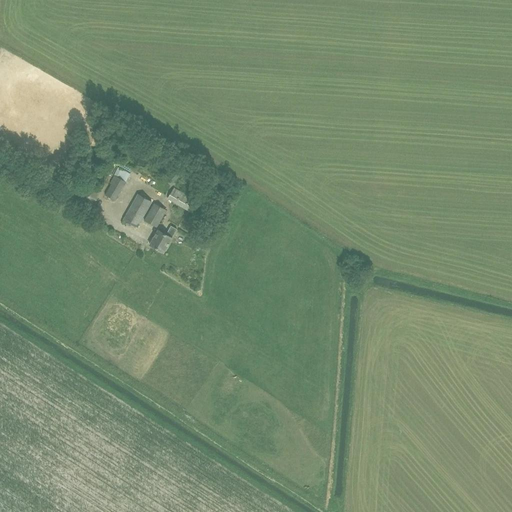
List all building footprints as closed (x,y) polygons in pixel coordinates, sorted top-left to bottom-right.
[(115,200),(126,182),(130,174),(121,168),(118,167),(114,175),(115,175),(110,183),(112,184),(106,194),(115,200)] [(172,178),(176,183),(183,178),(180,173),(172,178)] [(89,204),(97,200),(97,190),(88,186),(81,191),(81,200),(89,204)] [(201,211),(204,205),(199,203),(200,202),(174,187),(167,199),(193,214),(196,208),(201,211)] [(137,227),(152,202),(138,194),(124,219),(137,227)] [(157,227),(167,210),(154,202),(144,220),(157,227)] [(163,253),(177,229),(171,226),(168,232),(165,230),(163,233),(159,230),(150,245),(163,253)] [(29,377),(7,379),(8,397),(15,396),(15,398),(22,397),(22,396),(30,395),(29,377)] [(70,453),(62,469),(69,473),(67,479),(76,484),(78,479),(87,461),(81,458),(85,450),(81,447),(82,445),(74,441),(68,452),(70,453)] [(16,444),(3,445),(5,469),(29,467),(31,451),(16,452),(16,444)] [(87,461),(78,479),(85,483),(88,478),(99,483),(110,460),(98,454),(93,464),(87,461)] [(110,460),(99,483),(109,488),(107,493),(114,497),(123,478),(117,475),(121,465),(110,460)] [(123,478),(115,494),(125,498),(127,494),(131,496),(131,497),(132,497),(134,498),(138,491),(140,487),(140,486),(141,486),(145,477),(134,472),(129,481),(123,478)] [(145,477),(134,498),(143,503),(142,507),(152,511),(154,511),(160,497),(152,493),(157,483),(145,477)] [(189,505),(185,511),(207,511),(211,505),(208,503),(209,501),(201,497),(200,499),(199,499),(194,508),(189,505)] [(24,511),(27,498),(1,502),(2,511),(24,511)]
